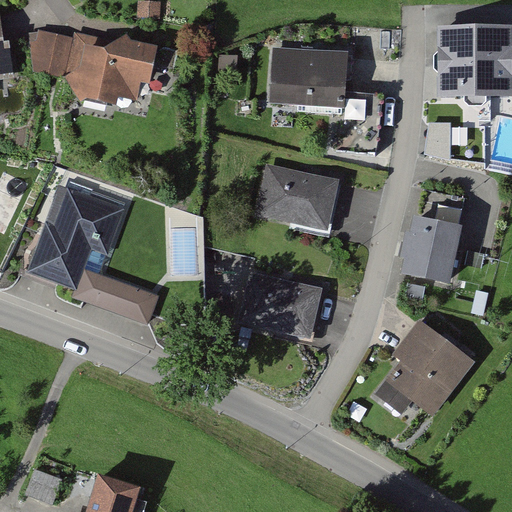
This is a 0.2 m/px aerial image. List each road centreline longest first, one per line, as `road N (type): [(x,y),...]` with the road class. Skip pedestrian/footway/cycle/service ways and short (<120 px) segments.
road 1 (residential): [(427,28),(396,247),(363,330),(301,438)]
road 2 (residential): [(301,438),(159,371),(0,310)]
road 3 (residential): [(420,511),(301,438)]
road 4 (unknown): [(0,503),(53,396)]
